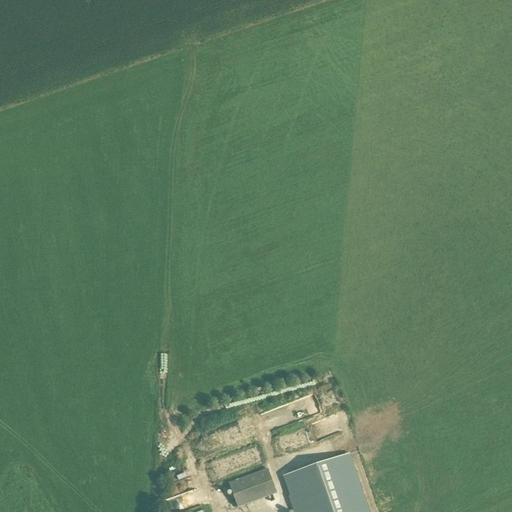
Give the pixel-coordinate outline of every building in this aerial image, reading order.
[(278,420),(303,410),(299,399),(274,409),(278,420)] [(227,427),(238,438),(243,433),(232,422),(227,427)] [(309,452),(299,456),(301,461),(311,458),(309,452)] [(368,511),(348,453),(282,477),(294,511),(368,511)] [(188,466),(177,469),(178,475),(190,472),(188,466)] [(268,469),(229,484),(238,508),(277,494),(268,469)] [(175,494),(178,500),(184,497),(182,491),(175,494)]
